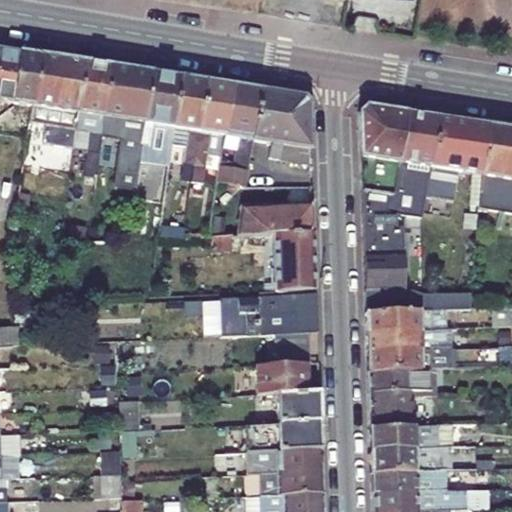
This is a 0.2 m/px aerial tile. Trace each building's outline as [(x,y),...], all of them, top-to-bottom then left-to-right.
[(260,14),(278,16),(279,4),(262,1),(260,14)] [(0,99),(32,105),(39,55),(0,49),(0,99)] [(44,144),(74,148),(84,62),(39,55),(32,105),(29,124),(46,126),(44,144)] [(95,178),(101,138),(110,66),(84,62),(74,148),(88,150),(85,176),(95,178)] [(115,182),(135,185),(151,73),(110,66),(101,138),(121,140),(115,182)] [(167,171),(170,144),(180,77),(151,73),(135,185),(134,190),(133,200),(146,202),(151,170),(167,171)] [(180,181),(191,182),(206,82),(180,77),(170,144),(186,146),(180,181)] [(222,149),(224,136),(232,86),(206,82),(191,182),(203,184),(205,172),(208,155),(221,156),(222,149)] [(246,170),(250,148),(260,90),(232,86),(224,136),(238,138),(236,151),(234,162),(221,160),(220,166),(246,170)] [(312,166),(309,103),(305,97),(260,90),(250,148),(258,150),(259,141),(270,144),(268,159),(312,166)] [(361,173),(397,178),(406,113),(366,106),(358,112),(361,173)] [(428,167),(436,118),(406,113),(397,178),(395,196),(361,191),(365,291),(406,290),(403,227),(396,227),(396,214),(420,218),(423,197),(428,167)] [(456,171),(479,174),(487,125),(436,118),(428,167),(456,171)] [(511,129),(487,125),(479,174),(478,175),(479,175),(477,207),(511,213),(511,129)] [(222,149),(236,151),(238,138),(224,136),(222,149)] [(220,166),(221,160),(221,156),(208,155),(205,172),(218,174),(220,166)] [(217,184),(243,188),(246,170),(220,166),(218,174),(217,184)] [(423,197),(451,201),(456,171),(428,167),(423,197)] [(395,196),(397,178),(361,173),(361,191),(395,196)] [(114,188),(134,190),(135,185),(115,182),(114,188)] [(236,236),(278,234),(314,233),(314,204),(240,208),(236,236)] [(278,234),(280,291),(316,290),(314,233),(278,234)] [(469,293),(421,294),(422,310),(446,310),(470,309),(469,293)] [(309,334),(318,334),(316,295),(230,299),(232,338),(279,336),(309,334)] [(230,299),(213,300),(214,338),(232,338),(230,299)] [(511,309),(490,310),(491,329),(511,328),(511,309)] [(447,331),(446,310),(422,310),(366,313),(367,334),(447,331)] [(0,346),(11,347),(10,328),(0,328),(0,346)] [(451,348),(450,331),(447,331),(367,334),(367,352),(451,348)] [(309,335),(279,336),(280,366),(284,366),(307,365),(310,365),(309,335)] [(106,343),(107,362),(115,361),(114,342),(106,343)] [(12,360),(11,347),(0,346),(0,369),(12,369),(12,360)] [(511,346),(490,347),(491,369),(511,368),(511,346)] [(431,360),(452,359),(451,348),(367,352),(368,373),(431,371),(431,360)] [(22,354),(22,360),(12,360),(12,369),(30,368),(30,354),(22,354)] [(452,370),(452,359),(431,360),(431,371),(436,371),(452,370)] [(284,366),(257,367),(258,396),(277,395),(320,393),(319,372),(307,373),(307,365),(284,366)] [(310,365),(307,365),(307,373),(319,372),(319,365),(310,365)] [(103,370),(103,382),(113,382),(113,370),(103,370)] [(437,397),(436,371),(431,371),(368,373),(369,393),(413,391),(428,391),(428,397),(437,397)] [(415,428),(413,398),(413,391),(369,393),(370,431),(415,428)] [(277,395),(278,424),(321,421),(320,393),(277,395)] [(120,431),(137,431),(136,405),(119,405),(120,431)] [(321,421),(278,424),(279,452),(322,450),(321,421)] [(245,426),(246,453),(279,452),(278,424),(245,426)] [(439,445),(437,427),(415,428),(370,431),(371,453),(429,450),(429,445),(439,445)] [(0,436),(0,456),(18,456),(17,436),(2,436),(0,436)] [(123,455),(134,455),(133,437),(122,437),(123,455)] [(439,445),(429,445),(429,450),(371,453),(372,475),(446,473),(454,473),(454,460),(450,460),(449,450),(439,450),(439,445)] [(246,453),(247,475),(260,475),(322,472),(322,450),(279,452),(246,453)] [(104,453),(104,463),(119,462),(119,453),(104,453)] [(18,456),(0,456),(0,457),(0,468),(1,480),(6,479),(19,479),(18,456)] [(121,459),(122,471),(136,471),(135,458),(121,459)] [(477,472),(490,471),(489,462),(477,463),(477,472)] [(477,480),(490,479),(490,471),(477,472),(477,480)] [(322,472),(260,475),(260,496),(323,494),(322,472)] [(373,495),(446,493),(446,473),(372,475),(373,495)] [(111,499),(122,499),(121,480),(121,475),(108,476),(110,499),(111,499)] [(94,476),(94,500),(110,499),(108,476),(94,476)] [(467,511),(477,511),(477,492),(446,493),(373,495),(373,511),(467,511)] [(260,496),(245,497),(245,511),(323,511),(323,494),(260,496)] [(122,511),(122,502),(122,499),(111,499),(111,511),(122,511)] [(139,511),(139,501),(122,502),(122,511),(139,511)]
